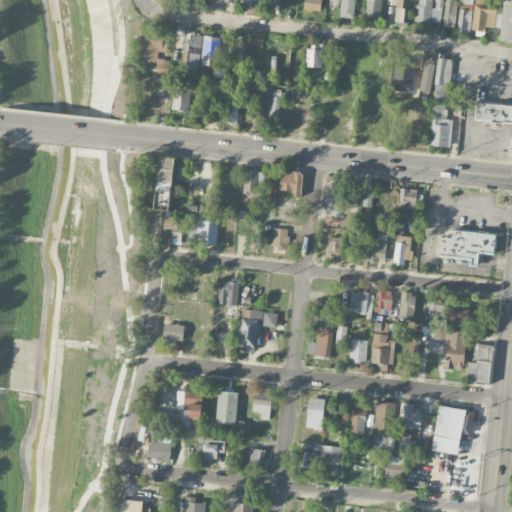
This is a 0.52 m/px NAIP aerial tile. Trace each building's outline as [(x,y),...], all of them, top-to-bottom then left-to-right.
[(303,0),(303,9),(320,11),(321,0),(303,0)] [(354,18),(355,0),(341,0),(340,17),(354,18)] [(381,17),(382,0),(366,0),(365,16),(381,17)] [(394,21),(407,23),(410,0),(392,0),(392,1),(397,2),(394,21)] [(441,24),(442,0),(416,0),(415,22),(441,24)] [(456,27),(456,0),(454,0),(444,0),(444,26),(456,27)] [(472,0),(459,0),(458,32),(471,32),(472,0)] [(494,27),(496,9),(483,8),(483,0),(474,0),(472,30),(486,31),(486,27),(494,27)] [(141,59),(157,59),(157,52),(167,52),(168,31),(142,30),(141,59)] [(203,36),(185,33),(179,67),(198,70),(203,36)] [(201,64),(216,66),(220,37),(205,35),(201,64)] [(322,67),(323,49),(306,48),(305,66),(322,67)] [(453,59),(438,57),(432,98),(447,100),(453,59)] [(434,63),(423,62),(420,91),(431,92),(434,63)] [(188,111),(191,88),(174,85),(171,108),(188,111)] [(282,89),(271,89),(270,126),(280,127),(282,89)] [(240,95),(226,94),(225,123),(239,124),(240,95)] [(264,97),(255,97),(253,118),(263,119),(264,97)] [(475,120),(511,123),(511,105),(477,102),(475,120)] [(451,119),(446,119),(446,105),(432,104),(430,146),(451,146),(451,119)] [(174,157),(160,157),(158,188),(155,187),(154,209),(163,210),(162,228),(182,229),(183,216),(170,216),(171,187),(172,187),(174,157)] [(265,171),(244,170),(243,191),(264,192),(265,171)] [(302,171),(281,170),(280,191),(301,192),(302,171)] [(274,203),(279,174),(269,172),(264,201),(274,203)] [(373,184),(365,184),(363,206),(372,207),(373,184)] [(399,209),(416,209),(417,189),(400,188),(399,209)] [(198,243),(216,244),(217,220),(198,220),(198,243)] [(386,262),(388,225),(379,225),(378,242),(369,241),(368,261),(386,262)] [(287,248),(288,229),(273,228),(272,247),(287,248)] [(497,234),(452,229),(451,238),(440,237),(438,256),(470,260),(470,266),(478,267),(479,252),(495,254),(497,234)] [(393,264),(403,265),(405,250),(409,250),(411,237),(397,235),(393,264)] [(327,255),(342,256),(343,237),(328,237),(327,255)] [(238,305),(239,282),(219,281),(218,304),(238,305)] [(351,291),(349,312),(372,313),(373,292),(351,291)] [(391,310),(392,291),(376,291),(376,309),(391,310)] [(397,318),(412,320),(416,294),(401,292),(397,318)] [(466,323),(467,301),(451,300),(450,322),(466,323)] [(427,318),(447,317),(447,304),(427,305),(427,318)] [(257,325),(276,326),(277,312),(242,309),(238,348),(255,350),(257,325)] [(333,320),(324,319),(323,328),(317,327),(316,342),(307,341),(306,355),(331,356),(333,320)] [(161,338),(183,341),(185,325),(163,323),(161,338)] [(347,326),(337,325),(336,343),(346,343),(347,326)] [(444,368),(463,370),(467,332),(448,329),(444,368)] [(377,363),(377,370),(388,370),(388,334),(372,333),(371,363),(377,363)] [(366,361),(367,340),(350,339),(349,360),(366,361)] [(492,345),(476,344),(475,362),(468,362),(467,381),(490,383),(492,345)] [(253,411),(261,412),(261,418),(268,419),(272,392),(256,389),(253,411)] [(203,392),(178,390),(176,413),(166,412),(165,425),(190,427),(191,417),(201,417),(203,392)] [(237,424),(237,392),(217,391),(216,424),(237,424)] [(305,427),(322,429),(325,399),(308,397),(305,427)] [(375,428),(395,428),(396,402),(376,401),(375,428)] [(398,427),(420,429),(422,410),(414,409),(414,403),(401,402),(398,427)] [(366,406),(351,405),(350,433),(364,434),(364,429),(373,429),(373,420),(366,420),(366,406)] [(458,454),(461,432),(471,433),(474,410),(438,406),(432,450),(458,454)] [(411,450),(411,433),(399,433),(398,450),(411,450)] [(372,448),(395,449),(395,437),(373,436),(372,448)] [(225,438),(198,438),(198,457),(225,457),(225,438)] [(171,443),(147,442),(147,458),(170,459),(171,443)] [(300,450),(300,467),(317,467),(318,444),(314,444),(314,451),(300,450)] [(343,455),(343,446),(321,446),(320,468),(339,468),(339,455),(343,455)] [(266,450),(250,448),(248,467),(264,469),(266,450)] [(403,480),(404,457),(387,456),(386,479),(403,480)] [(204,511),(205,503),(196,503),(197,497),(184,496),(183,511),(204,511)] [(142,511),(143,501),(120,498),(117,511),(142,511)] [(252,511),(254,504),(234,501),(232,510),(226,509),(225,511),(252,511)]
